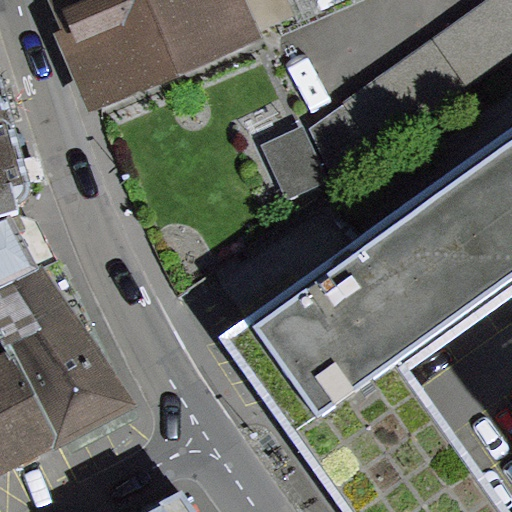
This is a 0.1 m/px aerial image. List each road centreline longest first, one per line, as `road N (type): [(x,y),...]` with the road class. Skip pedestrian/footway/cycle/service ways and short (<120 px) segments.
road 1 (residential): [(17,0),(101,244),(208,440)]
road 2 (unknown): [(511,341),(435,392),(480,511)]
road 3 (residential): [(208,440),(67,511)]
